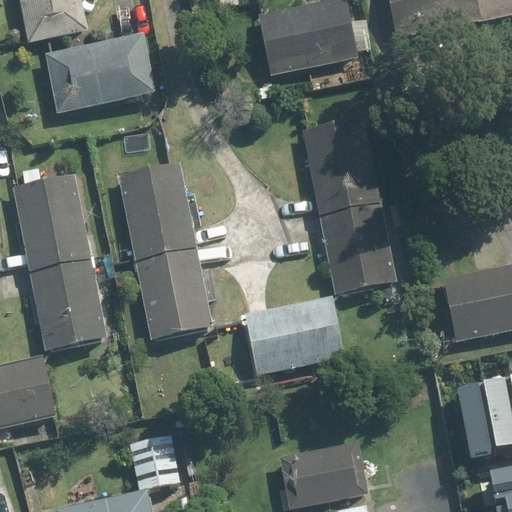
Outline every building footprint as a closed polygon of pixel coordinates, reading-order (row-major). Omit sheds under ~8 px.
[(20,0),(31,53),(89,41),(80,0),(20,0)] [(342,0),(341,0),(258,15),(269,81),(354,65),(342,0)] [(511,0),(385,0),(395,47),(511,21),(511,0)] [(142,43),(42,61),(53,121),(153,102),(142,43)] [(363,123),(301,136),(336,301),(395,288),(378,207),(394,204),(390,184),(376,187),(363,123)] [(179,170),(117,181),(149,349),(210,337),(179,170)] [(37,171),(20,175),(23,190),(10,193),(46,359),(107,346),(72,181),(40,188),(37,171)] [(511,269),(442,282),(453,345),(511,334),(511,269)] [(330,302),(242,316),(253,381),(341,366),(330,302)] [(0,437),(54,426),(42,362),(0,370),(0,437)] [(496,454),(511,451),(511,399),(508,381),(483,386),(496,454)] [(471,459),(496,454),(483,386),(458,391),(471,459)] [(179,491),(166,420),(123,428),(136,499),(179,491)] [(367,511),(357,451),(275,464),(282,511),(367,511)] [(511,469),(490,474),(495,500),(511,496),(511,469)] [(511,511),(511,496),(495,500),(497,511),(511,511)] [(86,511),(147,511),(146,501),(86,511)]
